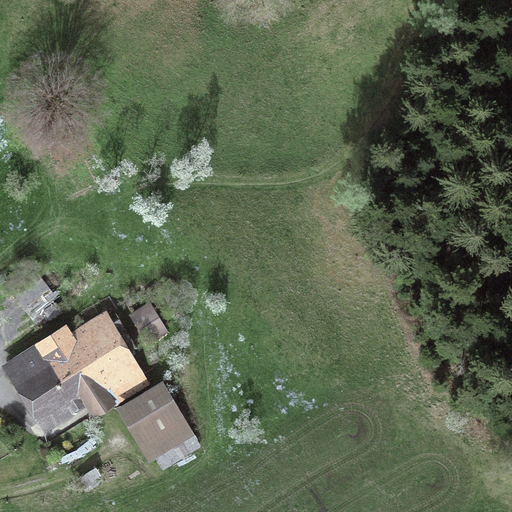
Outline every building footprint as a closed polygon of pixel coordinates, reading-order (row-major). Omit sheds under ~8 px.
[(88,142),(54,153),(58,165),(92,153),(88,142)] [(13,292),(31,318),(60,297),(42,272),(13,292)] [(134,319),(147,348),(170,337),(157,309),(134,319)] [(54,442),(152,381),(109,311),(10,372),(54,442)] [(162,477),(205,452),(169,390),(125,415),(162,477)]
